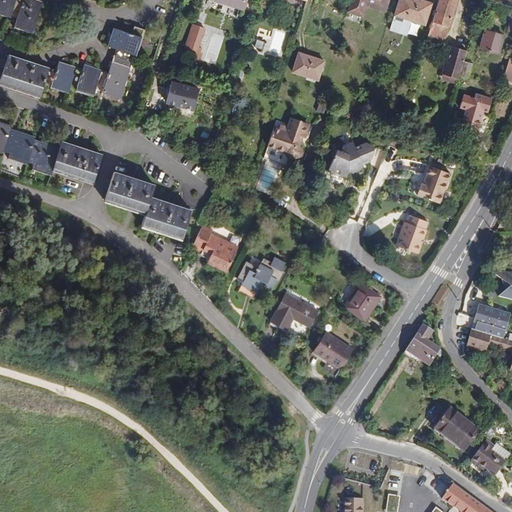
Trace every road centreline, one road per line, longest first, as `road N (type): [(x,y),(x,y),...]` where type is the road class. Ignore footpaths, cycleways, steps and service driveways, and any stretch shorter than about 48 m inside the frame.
road 1 (residential): [(334,434),(125,244),(83,216),(0,184)]
road 2 (secondary): [(502,171),(334,434)]
road 3 (residential): [(511,422),(449,355),(442,321),(502,171)]
road 4 (residential): [(500,511),(428,462),(334,434)]
